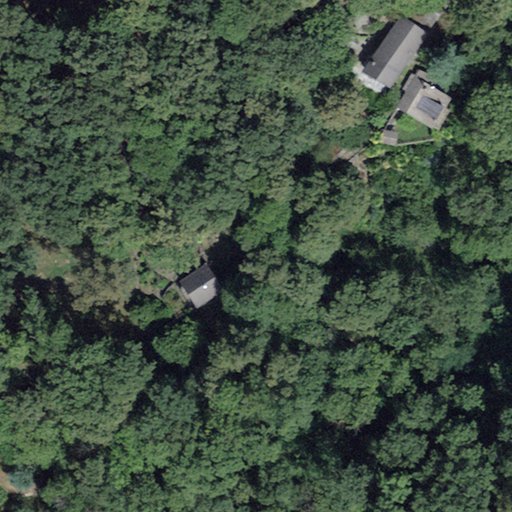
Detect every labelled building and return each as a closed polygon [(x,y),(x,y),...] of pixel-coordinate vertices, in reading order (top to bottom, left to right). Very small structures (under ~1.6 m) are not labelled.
[(163,0),(131,0),(141,16),(165,2),(163,0)] [(432,0),(421,0),(409,15),(435,36),(451,16),(432,0)] [(391,19),(352,69),(380,91),(420,42),(391,19)] [(450,96),(417,74),(400,100),(433,121),(450,96)] [(206,253),(177,271),(199,306),(228,288),(206,253)]
